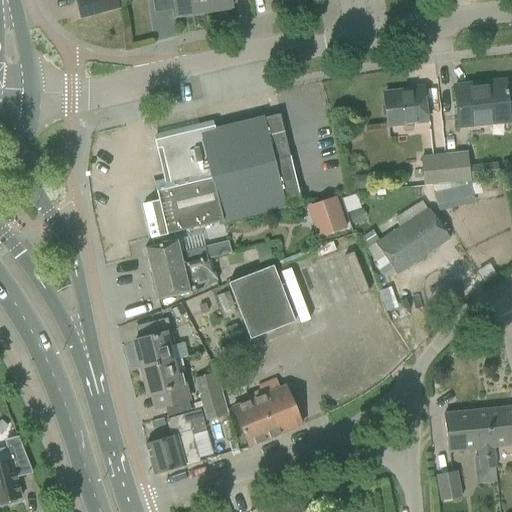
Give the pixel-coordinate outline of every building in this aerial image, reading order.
[(75,0),(80,19),(117,9),(114,0),(75,0)] [(151,0),(153,13),(174,10),(175,18),(202,14),(200,0),(151,0)] [(200,0),(202,14),(230,9),(228,0),(200,0)] [(505,96),(506,96),(506,91),(504,91),(503,82),(485,84),(486,88),(456,91),(455,87),(453,87),(457,127),(507,121),(505,96)] [(425,122),(421,90),(383,94),(387,126),(425,122)] [(156,129),(169,184),(157,186),(161,201),(142,205),(150,239),(283,207),(299,204),(278,116),(214,131),(213,127),(199,130),(197,120),(156,129)] [(466,154),(444,156),(447,184),(468,182),(469,182),(468,167),(466,154)] [(447,184),(444,156),(444,155),(421,158),(424,187),(447,184)] [(496,164),(468,167),(469,182),(498,179),(496,164)] [(365,176),(347,178),(348,192),(366,191),(365,176)] [(468,185),(432,194),(436,213),(473,204),(468,185)] [(344,231),(333,198),(304,208),(315,241),(344,231)] [(378,241),(374,244),(395,275),(448,239),(428,209),(425,210),(421,203),(394,221),(399,228),(378,241)] [(361,211),(348,215),(351,225),(365,221),(361,211)] [(371,231),(361,238),(368,248),(374,244),(378,241),(371,231)] [(143,249),(150,275),(207,261),(206,260),(204,248),(203,247),(179,253),(176,241),(143,249)] [(227,242),(204,248),(206,260),(230,254),(227,242)] [(267,244),(254,247),(257,264),(271,261),(267,244)] [(216,283),(213,272),(210,273),(207,261),(150,275),(156,301),(189,293),(216,283)] [(249,340),(293,323),(272,268),(227,285),(249,340)] [(204,304),(197,306),(200,316),(207,313),(204,304)] [(169,308),(160,312),(161,315),(171,312),(174,320),(185,315),(180,305),(170,310),(169,308)] [(140,369),(170,362),(167,348),(172,346),(165,319),(143,325),(146,339),(133,342),(140,369)] [(226,335),(223,336),(225,341),(242,334),(240,330),(238,331),(235,324),(223,329),(226,335)] [(170,362),(140,369),(147,396),(160,393),(166,417),(189,411),(180,375),(174,376),(170,362)] [(210,376),(195,380),(203,407),(223,401),(216,375),(210,376)] [(248,448),(300,426),(284,388),(278,390),(274,381),(257,388),(261,397),(231,409),(248,448)] [(227,414),(223,401),(203,407),(206,420),(227,414)] [(511,407),(494,410),(499,447),(511,445),(511,407)] [(499,447),(494,410),(443,415),(446,453),(477,450),(479,470),(494,468),(492,447),(499,447)] [(170,437),(144,445),(153,476),(184,467),(195,464),(198,463),(197,459),(212,455),(205,432),(191,436),(190,434),(204,430),(198,412),(166,421),(170,437)] [(31,473),(17,438),(4,441),(9,461),(0,463),(0,506),(17,503),(16,499),(20,498),(15,477),(31,473)] [(440,501),(460,498),(455,472),(435,476),(440,501)] [(302,511),(298,500),(261,509),(262,511),(302,511)]
